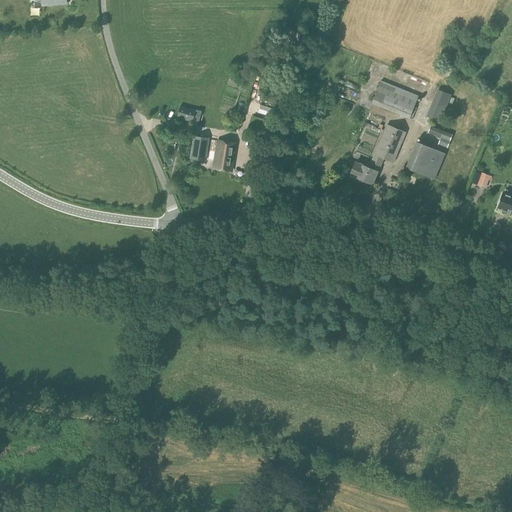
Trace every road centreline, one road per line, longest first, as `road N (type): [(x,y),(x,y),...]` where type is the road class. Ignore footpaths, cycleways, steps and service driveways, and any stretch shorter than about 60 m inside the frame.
road 1 (unclassified): [(511,267),(336,217),(176,224)]
road 2 (unclassified): [(176,224),(105,40),(99,0)]
road 3 (track): [(176,224),(161,252),(119,418)]
road 4 (unclassified): [(176,224),(80,218),(0,181)]
road 5 (track): [(0,398),(119,418)]
